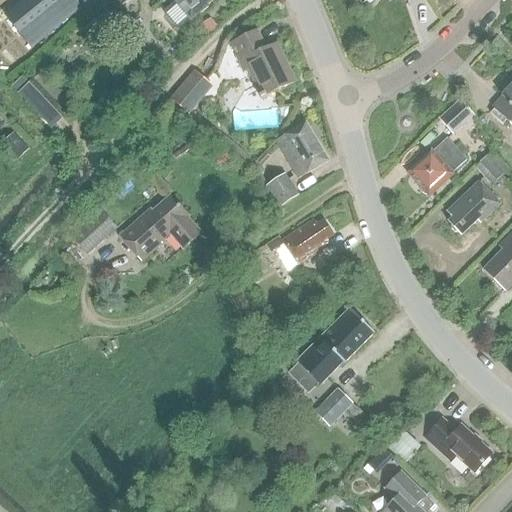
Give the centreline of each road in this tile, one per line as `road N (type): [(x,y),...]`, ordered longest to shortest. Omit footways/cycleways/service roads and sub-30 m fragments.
road 1 (tertiary): [(511,409),(413,308),(385,254),(336,104)]
road 2 (residential): [(336,104),(409,73),(486,0)]
